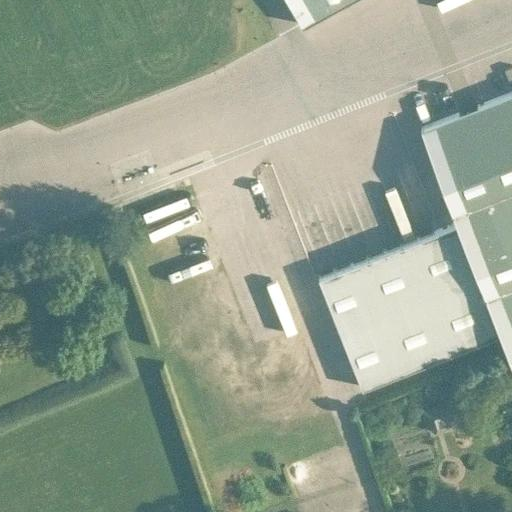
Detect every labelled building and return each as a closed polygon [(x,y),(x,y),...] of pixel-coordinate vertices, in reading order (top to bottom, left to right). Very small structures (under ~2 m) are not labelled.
[(290,0),(303,24),(347,0),(290,0)] [(511,90),(422,126),(459,220),(320,275),(363,385),(502,331),(511,357),(511,90)] [(256,259),(240,265),(264,327),(276,322),(271,309),(301,297),(277,234),(250,245),(256,259)] [(458,404),(424,414),(427,427),(436,431),(444,430),(448,423),(447,420),(462,415),(458,404)] [(291,431),(279,436),(299,488),(311,483),(291,431)]
